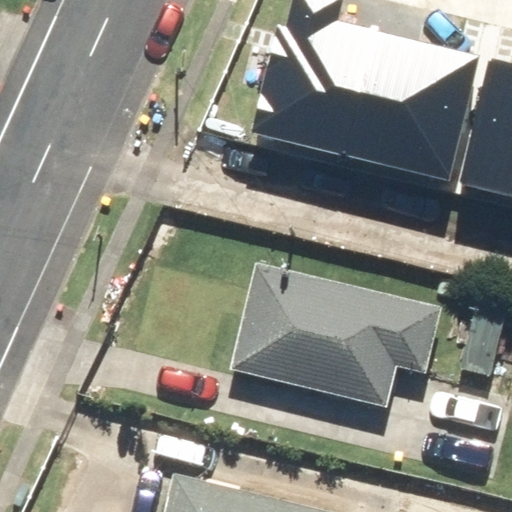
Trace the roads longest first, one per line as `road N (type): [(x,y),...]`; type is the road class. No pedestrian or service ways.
road 1 (unknown): [(86,71),(511,186)]
road 2 (residential): [(118,0),(0,261)]
